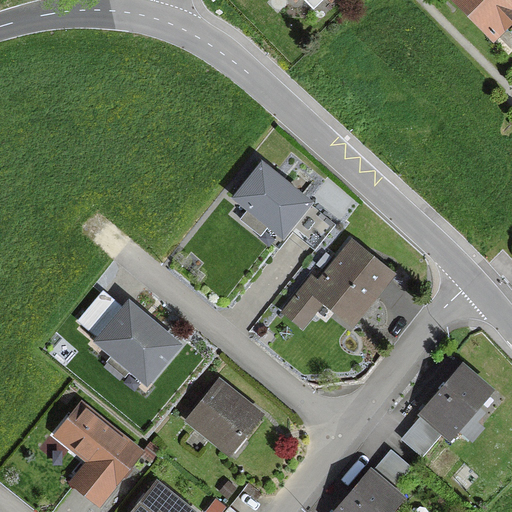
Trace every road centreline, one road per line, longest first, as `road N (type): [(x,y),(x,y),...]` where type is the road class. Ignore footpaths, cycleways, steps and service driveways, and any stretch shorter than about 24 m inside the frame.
road 1 (tertiary): [(471,277),(214,47),(137,14)]
road 2 (residential): [(107,239),(341,433)]
road 3 (residential): [(471,277),(341,433)]
road 4 (tertiary): [(137,14),(71,10),(0,26)]
